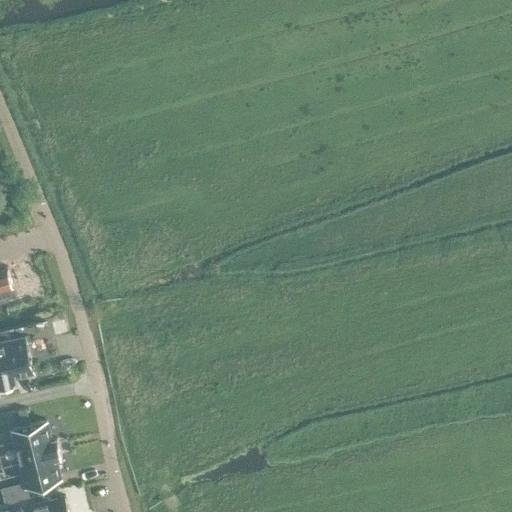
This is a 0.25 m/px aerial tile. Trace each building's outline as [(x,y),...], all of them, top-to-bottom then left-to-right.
[(0,299),(16,294),(13,285),(7,267),(0,269),(0,299)] [(34,369),(26,335),(0,340),(0,383),(16,380),(15,374),(34,369)] [(8,408),(10,424),(30,421),(28,406),(8,408)] [(46,418),(12,427),(26,485),(61,476),(56,457),(62,455),(57,436),(51,438),(46,418)] [(92,511),(86,483),(66,488),(71,511),(92,511)] [(69,511),(65,494),(7,509),(7,511),(69,511)]
